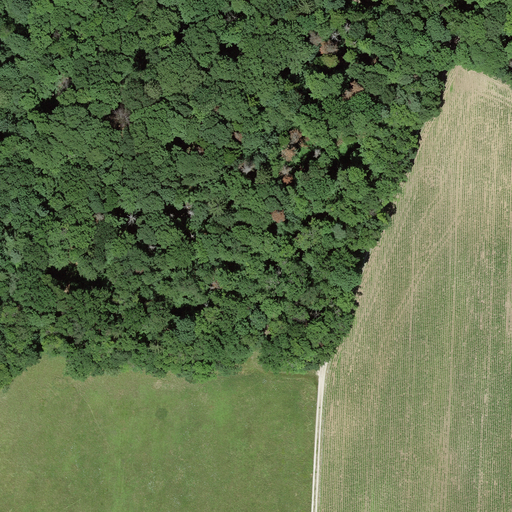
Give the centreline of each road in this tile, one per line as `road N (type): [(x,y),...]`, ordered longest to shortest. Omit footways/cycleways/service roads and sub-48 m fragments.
road 1 (track): [(511,82),(451,54),(325,366),(314,511)]
road 2 (track): [(346,0),(451,54),(475,0)]
road 3 (track): [(0,150),(32,59),(40,0)]
